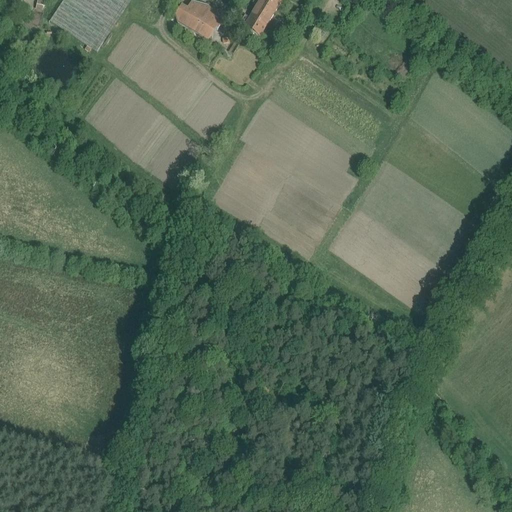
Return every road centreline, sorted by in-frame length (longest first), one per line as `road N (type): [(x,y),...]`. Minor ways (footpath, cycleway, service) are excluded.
road 1 (track): [(511,221),(393,401),(367,511)]
road 2 (track): [(377,0),(511,106)]
